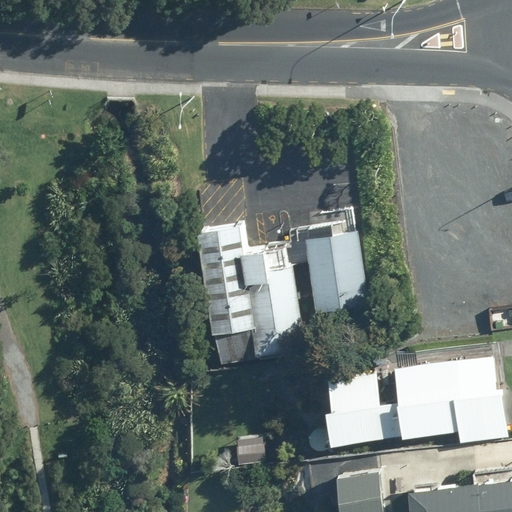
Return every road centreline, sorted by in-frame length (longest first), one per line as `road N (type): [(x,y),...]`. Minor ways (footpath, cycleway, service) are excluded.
road 1 (secondary): [(0,30),(383,47)]
road 2 (secondary): [(511,75),(383,47)]
